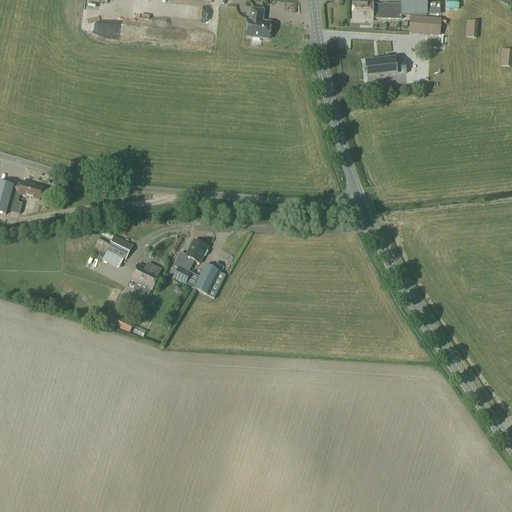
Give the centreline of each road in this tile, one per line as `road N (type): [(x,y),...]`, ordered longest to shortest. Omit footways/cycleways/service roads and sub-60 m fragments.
road 1 (unclassified): [(357,196),(303,203),(94,184),(0,157)]
road 2 (tertiary): [(511,453),(412,306),(357,196)]
road 3 (tertiary): [(357,196),(321,78),(312,0)]
road 4 (unknown): [(367,219),(166,227)]
